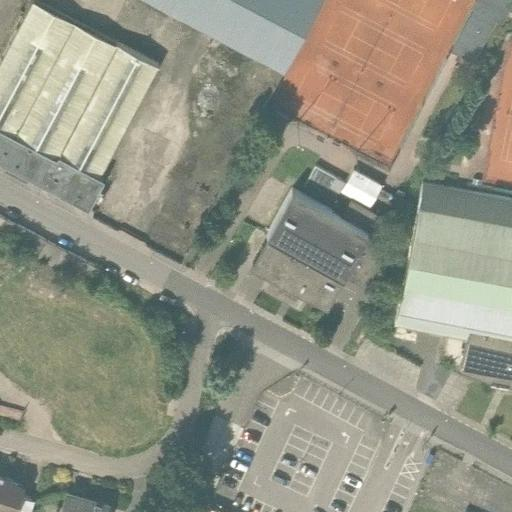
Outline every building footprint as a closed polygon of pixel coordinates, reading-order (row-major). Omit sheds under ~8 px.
[(56,153),(57,153),(99,176),(161,60),(35,0),(32,0),(0,60),(0,126),(12,133),(55,154),(56,153)] [(152,0),(284,72),(300,43),(321,0),(152,0)] [(511,0),(486,0),(459,52),(471,60),(494,19),(502,23),(509,10),(511,11),(511,0)] [(0,156),(12,133),(0,126),(0,156)] [(0,157),(43,180),(57,153),(56,153),(55,154),(12,133),(0,156),(0,157)] [(101,178),(99,176),(57,153),(43,180),(86,204),(87,205),(101,178)] [(333,200),(344,181),(315,165),(304,184),(333,200)] [(353,169),(350,173),(341,189),(369,205),(380,184),(353,169)] [(511,198),(422,181),(394,322),(448,333),(443,357),(442,357),(493,380),(511,383),(511,198)] [(268,235),(341,275),(343,276),(345,272),(356,278),(361,280),(379,242),(380,242),(390,221),(348,200),(339,217),(291,188),(266,233),(268,235)] [(326,303),(341,275),(268,235),(252,263),(291,284),(289,287),(299,292),(300,289),(326,303)] [(0,471),(0,511),(30,511),(34,499),(18,495),(21,483),(7,478),(8,474),(0,471)] [(103,511),(106,503),(68,491),(61,511),(103,511)] [(183,491),(177,511),(226,511),(211,504),(183,491)]
